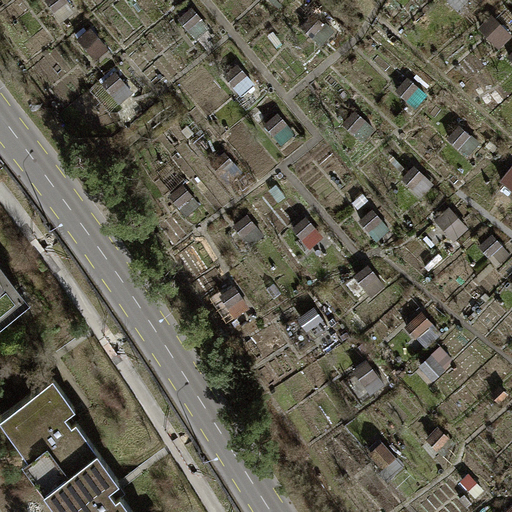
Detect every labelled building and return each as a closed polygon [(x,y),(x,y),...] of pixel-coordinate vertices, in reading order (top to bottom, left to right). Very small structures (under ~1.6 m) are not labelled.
[(482,31),(504,49),(511,39),(511,31),(494,17),(482,31)] [(0,317),(23,299),(0,270),(0,317)] [(408,330),(434,345),(444,326),(418,312),(408,330)] [(429,361),(441,373),(455,359),(444,347),(429,361)] [(369,360),(355,371),(373,394),(387,384),(369,360)] [(44,469),(53,481),(97,450),(76,419),(72,422),(65,412),(74,406),(53,376),(9,407),(18,419),(8,426),(28,454),(22,458),(34,475),(44,469)] [(118,479),(97,450),(53,481),(61,493),(52,499),(61,511),(134,511),(120,493),(116,496),(109,486),(118,479)]
